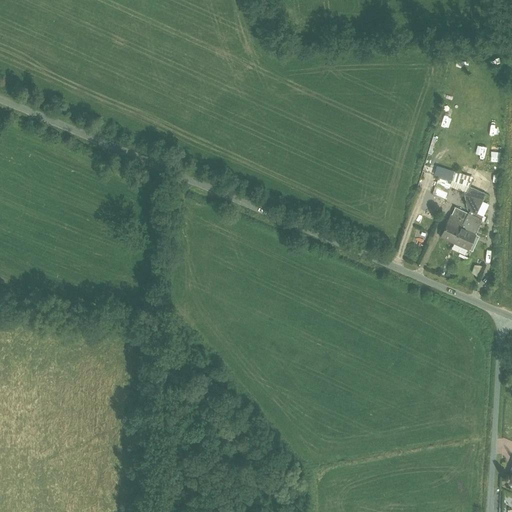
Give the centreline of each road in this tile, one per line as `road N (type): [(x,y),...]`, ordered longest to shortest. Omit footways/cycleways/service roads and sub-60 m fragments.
road 1 (residential): [(503,313),(0,99)]
road 2 (residential): [(503,313),(491,511)]
